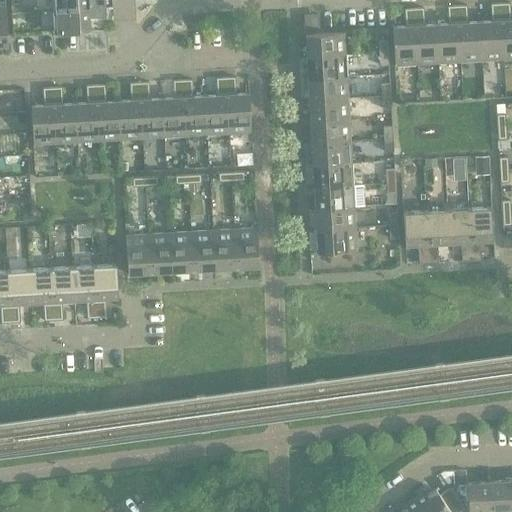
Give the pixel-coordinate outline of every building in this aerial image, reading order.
[(89,9),(94,8),(106,8),(105,0),(53,0),(54,11),(89,9)] [(492,16),(501,16),(501,3),(491,4),(492,16)] [(501,16),(511,15),(510,3),(501,3),(501,16)] [(458,18),(468,17),(467,5),(458,6),(458,18)] [(6,6),(0,6),(0,46),(8,46),(6,6)] [(449,19),(458,18),(458,6),(448,6),(449,19)] [(94,8),(94,18),(107,17),(106,8),(94,8)] [(405,21),(415,21),(414,8),(405,9),(405,21)] [(415,21),(425,20),(424,8),(414,8),(415,21)] [(89,9),(54,11),(55,33),(91,31),(89,9)] [(319,14),(304,15),(305,28),(319,27),(319,14)] [(511,19),(502,20),(504,59),(511,58),(511,19)] [(502,20),(480,21),(482,61),(504,59),(502,20)] [(480,21),(459,23),(461,62),(482,61),(480,21)] [(459,23),(437,24),(439,63),(461,62),(459,23)] [(437,24),(415,25),(418,64),(439,63),(437,24)] [(395,66),(418,64),(415,25),(393,26),(395,66)] [(305,35),(307,57),(346,55),(345,32),(305,35)] [(379,40),(380,53),(388,52),(388,40),(379,40)] [(388,52),(380,53),(380,65),(389,65),(388,52)] [(346,55),(307,57),(308,79),(347,76),(346,55)] [(347,76),(308,79),(309,100),(348,98),(347,76)] [(217,90),(227,90),(226,77),(216,78),(217,90)] [(227,90),(236,89),(235,77),(226,77),(227,90)] [(183,92),(193,92),(192,79),(183,80),(183,92)] [(174,93),(183,92),(183,80),(173,80),(174,93)] [(131,95),(140,95),(140,82),(130,83),(131,95)] [(140,95),(150,94),(149,82),(140,82),(140,95)] [(381,83),(382,96),(391,95),(390,83),(381,83)] [(97,97),(106,97),(106,84),(96,85),(97,97)] [(87,98),(97,97),(96,85),(87,85),(87,98)] [(44,100),(54,100),(53,87),(43,88),(44,100)] [(54,100),(63,99),(63,87),(53,87),(54,100)] [(249,93),(227,94),(229,133),(252,132),(249,93)] [(227,94),(205,95),(208,135),(229,133),(227,94)] [(205,95),(184,96),(186,136),(208,135),(205,95)] [(391,95),(382,96),(383,108),(392,108),(391,95)] [(184,96),(162,98),(164,137),(186,136),(184,96)] [(162,98),(141,99),(143,138),(164,137),(162,98)] [(348,98),(309,100),(310,122),(350,119),(348,98)] [(141,99),(119,100),(121,140),(143,138),(141,99)] [(119,100),(97,102),(99,141),(121,140),(119,100)] [(97,102),(76,103),(78,142),(99,141),(97,102)] [(76,103),(54,104),(56,143),(78,142),(76,103)] [(34,145),(56,143),(54,104),(31,105),(34,145)] [(497,114),(497,127),(506,126),(506,114),(497,114)] [(350,119),(310,122),(312,143),(351,141),(350,119)] [(384,126),(385,139),(393,138),(393,126),(384,126)] [(506,126),(497,127),(498,139),(507,139),(506,126)] [(393,138),(385,139),(385,152),(394,151),(393,138)] [(351,141),(312,143),(313,165),(352,163),(351,141)] [(489,155),(475,155),(476,166),(490,166),(489,155)] [(465,156),(453,156),(454,167),(466,167),(465,156)] [(437,157),(425,158),(425,167),(437,167),(437,157)] [(499,157),(500,170),(509,169),(508,157),(499,157)] [(352,163),(313,165),(314,187),(353,185),(352,163)] [(386,169),(387,181),(396,181),(395,168),(386,169)] [(509,169),(500,170),(501,182),(509,182),(509,169)] [(244,171),(231,172),(232,181),(245,180),(244,171)] [(232,181),(231,172),(219,173),(219,182),(232,181)] [(189,183),(188,174),(176,175),(176,184),(189,183)] [(201,174),(188,174),(189,183),(201,183),(201,174)] [(158,176),(145,177),(146,186),(158,185),(158,176)] [(146,186),(145,177),(133,178),(133,187),(146,186)] [(396,181),(387,181),(388,194),(397,193),(396,181)] [(363,184),(353,185),(314,187),(315,209),(355,206),(365,206),(363,184)] [(502,200),(502,213),(511,213),(510,200),(502,200)] [(355,206),(315,209),(316,230),(356,228),(355,206)] [(491,207),(469,208),(471,244),(494,242),(491,207)] [(469,208),(447,209),(450,245),(471,244),(469,208)] [(447,209),(426,210),(428,246),(450,245),(447,209)] [(428,246),(426,210),(403,212),(406,247),(428,246)] [(389,213),(390,226),(398,225),(398,213),(389,213)] [(511,213),(502,213),(503,226),(511,225),(511,213)] [(398,225),(390,226),(390,238),(399,238),(398,225)] [(257,227),(235,229),(237,268),(259,267),(257,227)] [(356,228),(316,230),(318,253),(357,250),(356,228)] [(235,229),(213,230),(215,269),(237,268),(235,229)] [(213,230),(192,231),(194,270),(215,269),(213,230)] [(192,231),(170,232),(172,272),(194,270),(192,231)] [(170,232),(148,234),(151,273),(172,272),(170,232)] [(151,273),(148,234),(126,235),(128,274),(151,273)] [(471,248),(462,249),(463,261),(472,261),(471,248)] [(481,248),(471,248),(472,261),(482,260),(481,248)] [(438,250),(428,251),(429,263),(439,262),(438,250)] [(428,251),(419,251),(420,264),(429,263),(428,251)] [(117,264),(94,265),(96,301),(119,299),(117,264)] [(94,265),(73,266),(75,302),(96,301),(94,265)] [(73,266),(51,268),(53,303),(75,302),(73,266)] [(51,268),(29,269),(32,304),(53,303),(51,268)] [(29,269),(8,270),(10,306),(32,304),(29,269)] [(8,270),(0,270),(0,306),(10,306),(8,270)] [(97,305),(87,306),(88,318),(97,318),(97,305)] [(106,305),(97,305),(97,318),(107,317),(106,305)] [(63,307),(53,308),(54,320),(64,319),(63,307)] [(53,308),(44,308),(45,321),(54,320),(53,308)] [(10,310),(1,311),(2,323),(11,323),(10,310)] [(10,310),(11,323),(21,322),(20,310),(10,310)] [(466,470),(454,471),(454,483),(466,482),(466,470)] [(511,511),(511,491),(511,480),(490,481),(491,511),(511,511)] [(491,511),(490,481),(467,483),(468,511),(491,511)] [(427,491),(415,499),(424,511),(457,511),(463,508),(450,488),(440,495),(436,489),(428,494),(427,491)] [(424,511),(415,499),(404,506),(406,509),(400,511),(424,511)]
